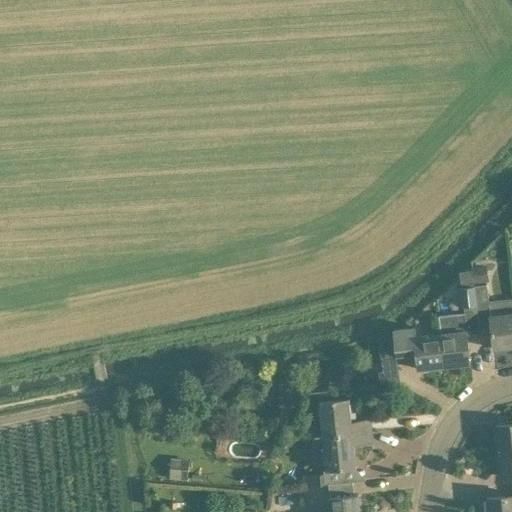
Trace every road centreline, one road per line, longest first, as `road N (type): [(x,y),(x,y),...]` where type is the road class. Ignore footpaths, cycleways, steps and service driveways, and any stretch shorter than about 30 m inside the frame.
road 1 (track): [(511,173),(379,293),(318,316),(0,381)]
road 2 (residential): [(511,382),(460,410),(429,511)]
